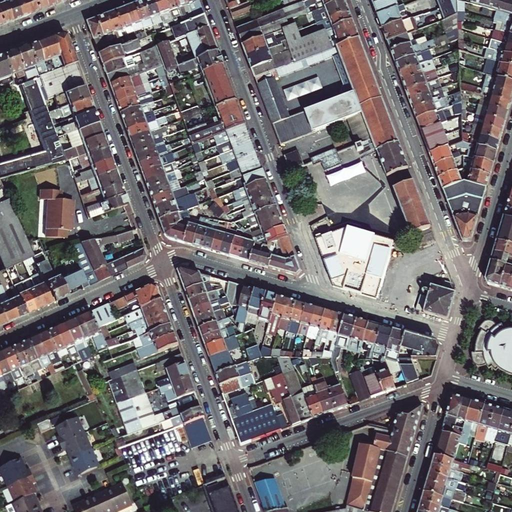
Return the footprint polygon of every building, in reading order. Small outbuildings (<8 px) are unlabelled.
[(0,0),(8,20),(16,17),(10,0),(0,0)] [(0,0),(0,23),(8,20),(0,0)] [(10,0),(16,17),(25,14),(20,0),(10,0)] [(20,0),(25,14),(34,10),(30,0),(20,0)] [(30,0),(34,10),(43,7),(40,0),(30,0)] [(161,22),(153,0),(147,0),(143,2),(152,25),(161,22)] [(163,0),(153,0),(161,22),(162,23),(166,21),(169,29),(174,27),(171,19),(168,12),(163,0)] [(178,9),(174,0),(163,0),(168,12),(178,9)] [(180,16),(189,12),(184,0),(174,0),(178,9),(180,16)] [(184,0),(189,12),(193,20),(203,17),(197,0),(184,0)] [(223,0),(227,10),(235,7),(232,0),(223,0)] [(324,12),(326,17),(347,10),(342,0),(336,0),(322,6),(307,11),(309,17),(324,12)] [(392,0),(386,0),(371,6),(375,16),(396,8),(392,0)] [(439,0),(446,19),(456,15),(456,10),(455,0),(439,0)] [(469,0),(469,3),(499,12),(505,13),(511,15),(511,0),(511,1),(508,0),(469,0)] [(143,2),(133,5),(142,28),(142,29),(152,25),(143,2)] [(227,10),(231,20),(252,12),(248,2),(237,6),(235,7),(227,10)] [(142,28),(133,5),(124,9),(131,27),(134,25),(136,31),(142,28)] [(380,30),(408,20),(402,6),(396,8),(375,16),(380,30)] [(241,45),(262,37),(279,31),(282,30),(294,25),(291,17),(289,18),(286,7),(235,28),(241,45)] [(115,12),(121,30),(124,37),(133,34),(131,27),(124,9),(115,12)] [(168,12),(171,19),(180,16),(178,9),(168,12)] [(315,32),(323,29),(326,28),(330,27),(350,19),(347,10),(326,17),(328,21),(313,26),(315,32)] [(112,34),(121,30),(115,12),(105,16),(112,34)] [(496,21),(510,25),(511,25),(511,15),(505,13),(504,18),(497,16),(496,21)] [(457,30),(456,20),(456,15),(446,19),(440,21),(448,42),(457,39),(457,30)] [(105,16),(96,19),(105,42),(114,39),(112,34),(105,16)] [(173,41),(185,37),(208,29),(203,17),(193,20),(183,24),(182,24),(174,27),(169,29),(173,41)] [(105,42),(96,19),(86,23),(96,49),(106,46),(105,42)] [(330,27),(334,36),(353,28),(350,19),(330,27)] [(380,30),(385,42),(405,35),(412,32),(408,20),(380,30)] [(294,63),(330,49),(326,38),(324,32),(323,29),(315,32),(299,38),(295,29),(294,25),(282,30),(286,40),(287,43),(294,63)] [(335,47),(357,39),(353,28),(334,36),(326,38),(330,49),(335,47)] [(194,60),(217,52),(208,29),(185,37),(194,60)] [(143,32),(134,36),(135,39),(136,42),(146,38),(144,34),(143,32)] [(54,71),(45,74),(41,75),(37,77),(46,100),(53,97),(82,86),(63,35),(59,33),(50,37),(57,57),(61,68),(54,71)] [(492,35),(491,40),(511,45),(511,35),(508,35),(502,33),(501,38),(492,35)] [(414,55),(436,47),(435,43),(432,45),(431,41),(410,49),(405,35),(385,42),(393,63),(414,55)] [(42,40),(50,60),(57,57),(50,37),(42,40)] [(241,45),(246,57),(277,46),(282,44),(282,45),(284,44),(283,41),(281,42),(277,40),(265,45),(262,37),(241,45)] [(335,47),(343,68),(365,59),(357,39),(335,47)] [(42,40),(34,43),(43,67),(51,64),(50,60),(42,40)] [(511,45),(491,40),(490,45),(498,47),(497,52),(501,53),(511,55),(511,45)] [(98,56),(102,67),(124,60),(121,54),(125,55),(142,48),(141,45),(138,46),(136,42),(127,45),(118,49),(108,52),(98,56)] [(30,58),(33,66),(37,65),(40,72),(41,75),(45,74),(44,70),(43,67),(34,43),(26,46),(30,58)] [(164,71),(176,67),(168,43),(155,48),(159,57),(162,66),(164,71)] [(13,51),(25,85),(34,82),(25,60),(30,58),(26,46),(13,51)] [(253,79),(274,70),(270,58),(280,54),(277,46),(246,57),(253,79)] [(274,70),(253,79),(271,124),(288,118),(274,79),(332,57),(343,86),(341,92),(343,97),(353,93),(343,68),(335,47),(330,49),(294,63),(274,70)] [(106,77),(136,66),(133,67),(130,60),(133,59),(134,60),(140,58),(142,63),(159,57),(155,48),(124,60),(102,67),(106,77)] [(18,87),(25,85),(13,51),(1,55),(8,76),(14,74),(17,83),(11,85),(12,87),(15,88),(18,87)] [(198,65),(201,73),(222,66),(217,52),(194,60),(176,67),(164,71),(165,75),(169,84),(169,85),(174,83),(171,75),(175,74),(174,71),(177,70),(178,76),(195,69),(194,66),(198,65)] [(467,54),(457,52),(458,60),(458,67),(463,68),(467,54)] [(511,55),(501,53),(498,63),(511,67),(511,55)] [(10,83),(8,76),(1,55),(0,55),(0,86),(1,87),(3,87),(4,87),(5,86),(6,86),(7,85),(8,85),(9,84),(10,83)] [(393,63),(397,73),(417,65),(414,55),(393,63)] [(106,77),(109,86),(144,73),(162,66),(159,57),(142,63),(143,65),(136,67),(136,66),(106,77)] [(288,118),(271,124),(279,145),(346,120),(354,117),(355,120),(362,118),(371,141),(393,133),(365,59),(343,68),(353,93),(343,97),(288,118)] [(485,74),(511,81),(511,67),(498,63),(489,61),(486,71),(483,70),(482,73),(485,74)] [(397,73),(400,82),(421,74),(417,65),(397,73)] [(201,73),(214,108),(235,101),(222,66),(201,73)] [(436,79),(433,70),(421,74),(424,84),(436,79)] [(148,82),(144,73),(109,86),(113,95),(148,82)] [(404,91),(424,84),(421,74),(400,82),(404,91)] [(459,88),(490,97),(509,103),(511,92),(511,81),(485,74),(481,89),(458,83),(459,88)] [(440,89),(436,79),(424,84),(428,93),(440,89)] [(0,179),(63,162),(60,152),(54,138),(46,114),(41,102),(34,82),(25,85),(18,87),(43,152),(0,163),(0,179)] [(113,95),(116,104),(147,93),(151,91),(148,82),(113,95)] [(173,94),(169,85),(169,84),(164,86),(168,96),(173,94)] [(404,91),(407,101),(428,93),(424,84),(404,91)] [(66,106),(87,98),(82,86),(53,97),(54,102),(47,105),(46,100),(41,102),(46,114),(66,106)] [(411,110),(441,99),(446,97),(445,94),(442,95),(440,89),(428,93),(407,101),(411,110)] [(116,104),(120,114),(150,103),(147,93),(116,104)] [(168,105),(176,103),(173,94),(168,96),(165,97),(168,105)] [(490,97),(486,107),(506,112),(509,103),(490,97)] [(66,106),(71,119),(91,111),(87,98),(66,106)] [(411,110),(414,120),(441,109),(442,109),(439,103),(442,102),(441,99),(411,110)] [(191,145),(225,132),(244,125),(235,101),(214,108),(218,120),(204,125),(187,132),(189,137),(191,145)] [(123,122),(142,115),(151,112),(150,107),(153,106),(152,102),(150,103),(120,114),(123,122)] [(484,117),(504,122),(506,112),(486,107),(481,105),(478,115),(484,117)] [(414,120),(419,131),(438,124),(446,121),(441,109),(414,120)] [(75,130),(96,123),(91,111),(71,119),(75,130)] [(145,124),(156,119),(153,111),(151,112),(142,115),(145,124)] [(126,131),(145,124),(142,115),(123,122),(126,131)] [(126,131),(129,139),(149,132),(160,128),(159,125),(165,122),(162,117),(156,119),(145,124),(126,131)] [(346,120),(356,147),(371,141),(362,118),(355,120),(354,117),(346,120)] [(504,122),(484,117),(481,126),(501,132),(504,122)] [(66,161),(84,154),(105,147),(96,123),(75,130),(81,146),(73,149),(73,147),(70,149),(60,152),(63,162),(66,161)] [(440,130),(438,124),(419,131),(421,137),(440,130)] [(478,136),(481,126),(475,124),(472,134),(478,136)] [(225,132),(228,142),(248,134),(244,125),(225,132)] [(160,128),(149,132),(152,141),(161,137),(167,135),(164,126),(160,128)] [(478,136),(498,141),(501,132),(481,126),(478,136)] [(440,130),(421,137),(426,149),(444,142),(440,130)] [(133,148),(152,141),(149,132),(129,139),(133,148)] [(393,133),(371,141),(375,153),(376,152),(385,177),(387,176),(407,169),(393,133)] [(54,138),(60,152),(70,149),(64,134),(54,138)] [(228,142),(231,151),(251,143),(248,134),(228,142)] [(478,136),(475,146),(495,152),(498,141),(478,136)] [(161,137),(152,141),(155,150),(164,146),(161,137)] [(133,148),(136,157),(155,150),(152,141),(133,148)] [(446,147),(444,142),(426,149),(428,154),(446,147)] [(463,155),(476,159),(492,164),(495,152),(475,146),(464,143),(460,142),(456,144),(460,155),(463,155)] [(225,160),(226,164),(228,163),(235,160),(254,153),(251,143),(231,151),(225,153),(227,160),(225,160)] [(164,146),(155,150),(158,157),(167,154),(164,146)] [(84,154),(89,167),(109,159),(105,147),(84,154)] [(428,154),(432,166),(451,159),(446,147),(428,154)] [(155,150),(136,157),(139,165),(158,157),(155,150)] [(289,172),(303,167),(297,151),(283,157),(289,172)] [(311,160),(312,163),(337,154),(335,151),(311,160)] [(167,164),(176,160),(173,152),(167,154),(168,158),(165,159),(167,164)] [(238,169),(258,162),(254,153),(235,160),(238,169)] [(142,173),(167,164),(165,159),(168,158),(167,154),(158,157),(139,165),(142,173)] [(337,154),(312,163),(314,167),(321,164),(324,172),(341,166),(337,154)] [(109,159),(89,167),(91,173),(76,178),(74,172),(70,174),(75,185),(113,171),(109,159)] [(432,166),(437,178),(455,171),(451,159),(432,166)] [(473,171),(489,175),(492,164),(476,159),(473,171)] [(142,173),(145,182),(179,169),(176,160),(167,164),(142,173)] [(231,172),(238,169),(235,160),(228,163),(229,166),(231,172)] [(202,172),(206,171),(203,161),(198,163),(202,172)] [(232,182),(243,178),(261,171),(258,162),(238,169),(231,172),(234,178),(231,179),(232,182)] [(149,192),(169,185),(177,182),(179,181),(183,179),(180,169),(179,169),(145,182),(149,192)] [(412,182),(407,169),(387,176),(392,189),(412,182)] [(87,183),(90,193),(118,183),(113,171),(75,185),(79,197),(83,196),(79,186),(87,183)] [(246,187),(265,181),(261,171),(243,178),(246,187)] [(441,189),(460,183),(455,171),(437,178),(441,189)] [(473,171),(470,183),(485,187),(489,175),(473,171)] [(204,179),(198,182),(201,190),(208,188),(205,182),(204,179)] [(209,191),(214,189),(210,180),(205,182),(208,188),(209,191)] [(244,200),(247,199),(269,191),(265,181),(246,187),(240,190),(244,200)] [(463,181),(460,183),(441,189),(446,202),(464,195),(482,199),(485,187),(470,183),(463,181)] [(180,188),(177,182),(169,185),(171,192),(180,188)] [(429,228),(412,182),(392,189),(409,235),(429,228)] [(92,205),(122,195),(118,183),(90,193),(88,193),(92,205)] [(171,192),(169,185),(149,192),(151,199),(171,192)] [(155,207),(174,200),(190,194),(187,186),(182,188),(180,188),(171,192),(151,199),(155,207)] [(0,271),(12,266),(21,262),(31,258),(0,188),(0,271)] [(214,189),(209,191),(212,200),(216,199),(220,197),(217,188),(214,189)] [(43,235),(61,237),(62,229),(65,230),(69,230),(72,200),(59,199),(60,190),(40,189),(39,198),(47,199),(43,235)] [(250,207),(272,199),(269,191),(247,199),(244,200),(240,201),(243,210),(244,209),(250,207)] [(87,207),(83,208),(87,219),(126,205),(122,195),(92,205),(87,207)] [(464,195),(446,202),(461,241),(469,241),(482,199),(464,195)] [(250,207),(253,215),(275,207),(272,199),(250,207)] [(155,207),(159,220),(179,213),(192,208),(189,200),(176,204),(174,200),(155,207)] [(244,209),(247,217),(253,215),(250,207),(244,209)] [(257,225),(279,217),(275,207),(253,215),(257,225)] [(511,210),(504,208),(502,217),(511,219),(511,210)] [(168,239),(182,243),(188,224),(188,223),(179,213),(159,220),(165,234),(168,239)] [(235,215),(234,213),(229,215),(226,216),(233,223),(240,220),(239,217),(234,219),(232,216),(235,215)] [(240,220),(233,223),(239,230),(240,231),(243,229),(241,227),(249,224),(246,217),(240,220)] [(257,225),(261,236),(283,227),(279,217),(257,225)] [(511,219),(502,217),(499,228),(498,229),(511,233),(511,219)] [(197,227),(206,230),(209,219),(202,218),(202,221),(199,221),(197,227)] [(201,249),(209,251),(215,232),(218,221),(213,220),(210,231),(206,230),(201,249)] [(188,224),(182,243),(192,246),(197,227),(188,224)] [(192,246),(201,249),(206,230),(197,227),(192,246)] [(261,236),(265,245),(273,242),(277,241),(286,237),(283,227),(261,236)] [(359,294),(375,299),(392,240),(345,227),(314,239),(332,286),(347,291),(348,289),(359,292),(359,294)] [(415,250),(435,243),(429,228),(409,235),(415,250)] [(498,231),(495,241),(511,245),(511,233),(498,229),(498,231)] [(92,271),(98,268),(104,266),(96,248),(109,244),(110,247),(134,240),(131,230),(114,235),(79,244),(92,271)] [(209,251),(219,254),(225,235),(215,232),(209,251)] [(225,235),(219,254),(228,257),(234,237),(225,235)] [(238,260),(248,262),(251,252),(254,242),(249,240),(245,236),(244,240),(238,260)] [(228,257),(238,260),(244,240),(234,237),(228,257)] [(299,272),(286,237),(277,241),(284,260),(274,257),(275,255),(271,254),(270,256),(267,268),(295,276),(299,272)] [(492,252),(507,256),(511,257),(511,245),(495,241),(492,252)] [(77,270),(79,274),(85,288),(97,283),(92,271),(79,244),(67,246),(77,270)] [(248,262),(267,268),(270,256),(267,255),(269,248),(261,246),(259,251),(258,254),(255,253),(251,252),(248,262)] [(145,256),(142,249),(104,266),(109,278),(142,262),(145,256)] [(492,252),(489,262),(504,266),(507,256),(492,252)] [(31,258),(38,274),(51,304),(65,297),(59,284),(57,279),(56,277),(48,281),(51,276),(44,261),(43,262),(40,254),(31,258)] [(15,272),(24,268),(21,262),(12,266),(15,272)] [(504,266),(489,262),(484,279),(487,284),(498,287),(504,266)] [(98,268),(92,271),(97,283),(103,280),(109,278),(104,266),(98,268)] [(507,290),(511,272),(511,267),(504,266),(498,287),(507,290)] [(177,271),(184,292),(202,285),(208,283),(209,277),(180,269),(177,271)] [(59,284),(65,297),(72,294),(79,291),(85,288),(79,274),(77,270),(57,279),(59,284)] [(13,290),(25,316),(33,312),(22,286),(15,272),(12,273),(19,287),(13,290)] [(28,279),(42,308),(51,304),(38,274),(28,279)] [(33,312),(42,308),(28,279),(26,280),(27,283),(22,286),(33,312)] [(227,282),(224,292),(225,295),(226,297),(226,298),(231,299),(235,285),(227,282)] [(137,301),(139,308),(161,300),(156,289),(151,285),(113,302),(116,308),(137,301)] [(187,301),(206,294),(202,285),(184,292),(187,301)] [(243,287),(235,285),(231,299),(239,302),(243,287)] [(454,293),(430,286),(422,312),(447,319),(454,293)] [(0,315),(4,325),(16,320),(12,311),(10,311),(1,290),(0,287),(0,302),(1,304),(0,304),(0,315)] [(247,312),(253,290),(243,287),(239,302),(237,309),(247,312)] [(16,320),(25,316),(13,290),(6,293),(4,289),(1,290),(10,311),(12,311),(16,320)] [(247,312),(258,315),(265,293),(253,290),(247,312)] [(187,301),(191,310),(216,301),(212,292),(206,294),(187,301)] [(267,325),(276,296),(265,293),(258,315),(256,322),(267,325)] [(276,331),(277,328),(285,299),(276,296),(267,325),(266,329),(276,331)] [(287,331),(295,302),(285,299),(277,328),(287,331)] [(137,315),(138,318),(164,309),(161,300),(139,308),(129,312),(130,317),(137,315)] [(216,301),(191,310),(194,320),(218,311),(219,310),(216,301)] [(113,302),(91,313),(96,324),(113,318),(111,310),(116,308),(113,302)] [(287,331),(296,334),(305,305),(295,302),(287,331)] [(306,336),(314,307),(305,305),(296,334),(306,336)] [(314,329),(318,330),(324,310),(314,307),(306,336),(309,337),(310,335),(312,335),(314,329)] [(111,310),(113,318),(119,316),(116,308),(111,310)] [(136,327),(137,329),(142,328),(141,326),(167,317),(164,309),(138,318),(141,325),(136,327)] [(324,310),(318,330),(328,333),(333,313),(324,310)] [(218,311),(194,320),(198,329),(216,322),(222,320),(218,311)] [(75,320),(84,341),(91,338),(102,362),(111,359),(107,348),(103,340),(99,332),(96,324),(91,313),(75,320)] [(343,316),(333,313),(328,333),(337,335),(343,316)] [(337,335),(335,343),(332,354),(330,362),(331,366),(334,365),(333,362),(334,358),(338,359),(341,349),(346,351),(349,341),(355,320),(343,316),(337,335)] [(142,328),(137,329),(139,337),(170,325),(167,317),(141,326),(142,328)] [(65,325),(77,352),(81,350),(84,355),(86,355),(87,358),(91,356),(84,341),(75,320),(65,325)] [(349,341),(361,345),(367,323),(355,320),(349,341)] [(198,329),(201,338),(224,330),(229,328),(227,323),(218,326),(216,322),(198,329)] [(475,346),(475,350),(472,350),(472,359),(473,362),(475,365),(477,366),(482,366),(486,364),(487,369),(491,366),(494,371),(497,368),(511,375),(511,330),(508,330),(507,326),(501,329),(499,324),(496,328),(495,325),(493,323),(492,322),(489,322),(485,322),(482,324),(477,331),(479,334),(475,346)] [(374,346),(380,327),(367,323),(361,345),(356,361),(358,361),(370,361),(374,346)] [(72,350),(78,364),(82,362),(77,352),(65,325),(56,329),(65,349),(72,346),(73,349),(72,350)] [(173,335),(170,325),(139,337),(142,347),(173,335)] [(374,346),(386,350),(392,330),(380,327),(374,346)] [(47,332),(60,361),(69,357),(65,349),(56,329),(47,332)] [(133,329),(129,331),(132,339),(139,337),(137,329),(134,330),(133,329)] [(224,330),(201,338),(204,348),(223,341),(222,338),(227,336),(224,330)] [(398,387),(406,385),(396,359),(399,351),(404,333),(392,330),(386,350),(384,358),(394,362),(396,368),(392,369),(398,387)] [(55,363),(60,361),(47,332),(38,337),(51,365),(54,371),(55,374),(59,373),(55,363)] [(325,340),(329,341),(335,343),(337,335),(328,333),(325,340)] [(408,359),(410,359),(435,360),(438,348),(435,342),(404,333),(399,351),(409,354),(408,359)] [(173,335),(142,347),(135,349),(139,359),(177,346),(173,335)] [(223,341),(227,353),(240,348),(236,336),(223,341)] [(40,370),(51,365),(38,337),(26,342),(35,361),(40,370)] [(214,374),(232,367),(227,353),(223,341),(204,348),(214,374)] [(23,344),(18,346),(26,364),(33,361),(35,361),(26,342),(23,344)] [(26,364),(18,346),(9,350),(17,369),(26,364)] [(246,349),(250,361),(260,358),(256,346),(246,349)] [(17,369),(9,350),(1,354),(13,382),(21,378),(17,369)] [(332,354),(322,351),(319,361),(330,362),(332,354)] [(13,382),(1,354),(0,353),(0,377),(4,386),(13,382)] [(181,355),(160,363),(163,372),(166,370),(170,379),(157,384),(159,389),(189,378),(181,355)] [(276,357),(282,374),(290,396),(302,391),(290,358),(276,357)] [(396,359),(406,385),(417,380),(410,359),(408,359),(396,359)] [(235,366),(238,375),(252,369),(249,361),(235,366)] [(107,373),(111,382),(136,372),(133,362),(107,373)] [(160,363),(155,365),(158,373),(163,372),(160,363)] [(26,364),(17,369),(21,378),(24,384),(31,382),(34,380),(26,364)] [(89,379),(94,389),(105,384),(96,366),(90,368),(94,377),(89,379)] [(235,366),(232,367),(214,374),(226,407),(240,402),(236,390),(243,387),(238,375),(235,366)] [(82,371),(90,390),(94,389),(89,379),(94,377),(90,368),(82,371)] [(383,393),(395,389),(388,371),(377,375),(383,393)] [(136,372),(111,382),(107,383),(115,405),(145,394),(136,372)] [(358,402),(371,398),(364,380),(361,372),(349,376),(358,402)] [(271,404),(273,407),(283,404),(291,426),(300,423),(290,396),(282,374),(266,380),(263,381),(271,404)] [(364,380),(371,398),(383,393),(377,375),(364,380)] [(189,378),(159,389),(158,389),(161,395),(164,394),(168,403),(195,393),(189,378)] [(326,384),(335,410),(347,406),(337,380),(326,384)] [(315,392),(316,395),(323,415),(335,410),(326,384),(314,388),(315,392)] [(56,399),(48,386),(46,388),(53,401),(56,399)] [(302,391),(290,396),(300,423),(312,419),(305,399),(302,391)] [(153,417),(145,394),(115,405),(127,436),(156,425),(153,417)] [(323,415),(316,395),(305,399),(312,419),(323,415)] [(455,424),(456,419),(462,398),(451,395),(441,431),(452,434),(454,427),(455,424)] [(231,419),(257,409),(253,398),(240,402),(226,407),(231,419)] [(456,419),(464,422),(470,401),(462,398),(456,419)] [(182,420),(184,426),(202,419),(204,418),(198,401),(170,411),(173,419),(170,420),(171,423),(182,420)] [(471,424),(478,426),(484,405),(470,401),(464,422),(463,426),(462,429),(460,437),(453,461),(459,462),(471,424)] [(271,404),(257,409),(231,419),(240,445),(281,430),(276,417),(273,407),(271,404)] [(484,405),(478,426),(474,439),(484,442),(494,408),(484,405)] [(348,507),(365,511),(391,511),(413,437),(422,406),(396,415),(392,426),(391,433),(387,432),(373,428),(372,436),(374,437),(373,443),(370,442),(369,448),(362,447),(354,480),(355,480),(348,507)] [(490,429),(497,431),(503,410),(494,408),(484,442),(486,442),(490,429)] [(510,435),(511,427),(511,412),(503,410),(497,431),(495,438),(502,440),(504,433),(510,435)] [(161,414),(153,417),(156,425),(164,422),(161,414)] [(276,417),(281,430),(288,428),(283,414),(276,417)] [(211,442),(202,419),(184,426),(183,426),(191,450),(211,442)] [(59,440),(61,445),(78,437),(84,434),(78,420),(70,423),(59,428),(63,438),(59,440)] [(49,429),(46,421),(37,425),(40,433),(49,429)] [(452,434),(441,431),(434,455),(453,461),(460,437),(452,434)] [(72,459),(87,452),(91,450),(84,434),(78,437),(61,445),(65,453),(68,451),(72,459)] [(79,476),(97,468),(98,467),(91,450),(87,452),(72,459),(79,476)] [(431,465),(461,473),(462,468),(477,472),(478,468),(476,467),(467,464),(459,462),(453,461),(434,455),(431,465)] [(0,471),(7,486),(31,476),(27,468),(23,470),(19,460),(0,468),(0,471)] [(428,474),(461,483),(462,479),(459,478),(461,473),(431,465),(428,474)] [(428,474),(426,483),(456,491),(457,487),(463,488),(465,484),(461,483),(428,474)] [(34,482),(31,476),(7,486),(14,504),(32,496),(34,496),(29,484),(34,482)] [(237,511),(226,479),(205,486),(214,511),(237,511)] [(272,479),(254,483),(264,511),(268,511),(283,509),(272,479)] [(423,492),(460,503),(463,494),(456,491),(426,483),(423,492)] [(115,511),(132,504),(123,486),(113,490),(107,493),(115,511)] [(423,492),(420,502),(448,510),(450,506),(462,509),(463,504),(460,503),(423,492)] [(107,493),(101,495),(89,500),(94,511),(114,511),(115,511),(107,493)] [(37,511),(39,511),(32,496),(14,504),(5,508),(7,511),(37,511)] [(94,511),(89,500),(73,508),(75,511),(94,511)] [(484,510),(490,511),(493,503),(493,502),(486,500),(484,510)] [(417,511),(419,511),(448,511),(449,510),(448,510),(420,502),(417,511)]
